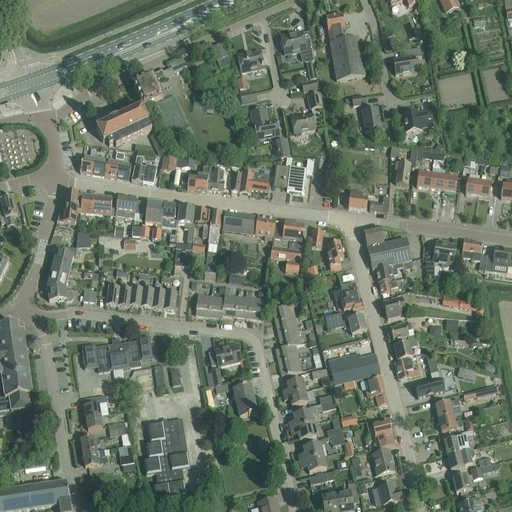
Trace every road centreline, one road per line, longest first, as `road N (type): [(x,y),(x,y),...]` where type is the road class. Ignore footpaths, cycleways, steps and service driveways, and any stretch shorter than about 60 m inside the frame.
road 1 (residential): [(294,511),(253,339),(73,314),(39,319)]
road 2 (residential): [(423,511),(347,220)]
road 3 (residential): [(347,220),(55,182)]
road 4 (residential): [(42,121),(92,89),(262,15)]
road 5 (primary): [(233,0),(26,85)]
road 6 (residential): [(76,511),(39,319)]
road 7 (residential): [(511,240),(347,220)]
road 8 (residential): [(22,304),(55,182)]
